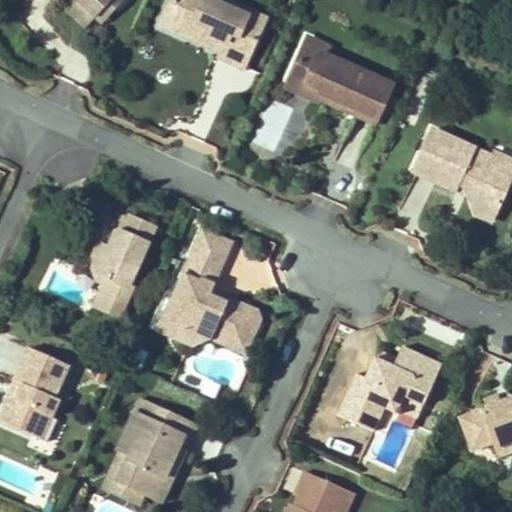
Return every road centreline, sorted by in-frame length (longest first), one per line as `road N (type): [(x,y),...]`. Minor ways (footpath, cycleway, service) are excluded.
road 1 (residential): [(348,248),(51,117)]
road 2 (residential): [(227,511),(348,248)]
road 3 (residential): [(511,322),(348,248)]
road 4 (residential): [(51,117),(0,233)]
